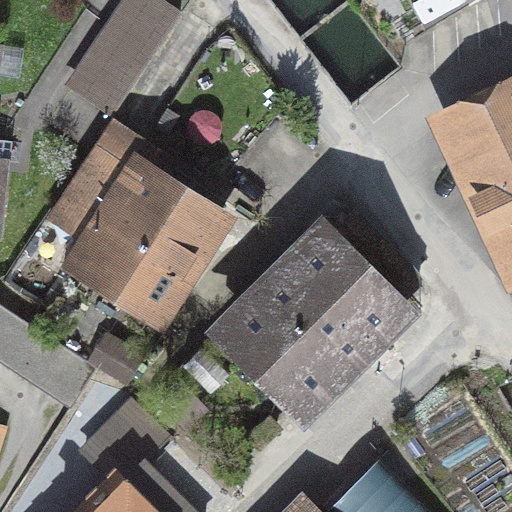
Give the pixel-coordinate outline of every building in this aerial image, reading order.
[(115,42),(74,104),(103,123),(144,60),(115,42)] [(511,89),(451,118),(487,193),(473,199),(487,228),(500,222),(511,247),(511,89)] [(71,256),(155,311),(226,200),(114,128),(58,214),(86,232),(71,256)] [(230,338),(296,404),(418,281),(353,214),(230,338)] [(0,357),(30,373),(54,326),(0,298),(0,357)] [(196,511),(143,459),(153,449),(122,419),(66,476),(73,482),(43,511),(196,511)] [(431,511),(397,455),(348,485),(364,511),(431,511)] [(362,511),(341,490),(319,511),(362,511)]
